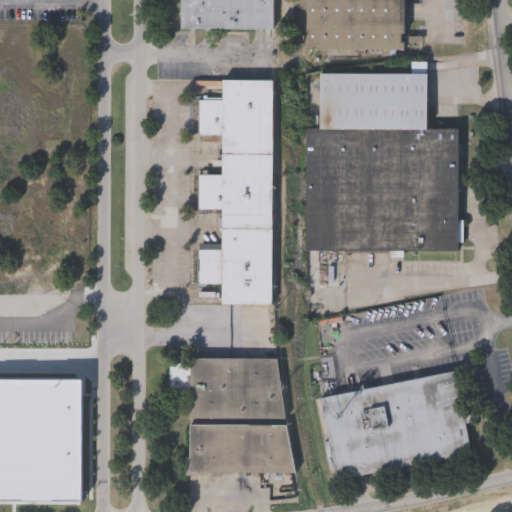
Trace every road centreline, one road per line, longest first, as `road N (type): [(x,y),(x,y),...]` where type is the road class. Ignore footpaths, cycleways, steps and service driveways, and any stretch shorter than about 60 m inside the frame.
road 1 (tertiary): [(104,0),(98,511)]
road 2 (tertiary): [(139,511),(138,0)]
road 3 (tertiary): [(511,481),(354,511)]
road 4 (residential): [(511,120),(495,0)]
